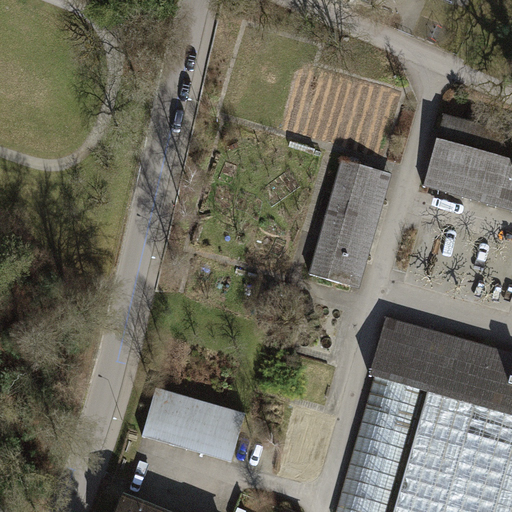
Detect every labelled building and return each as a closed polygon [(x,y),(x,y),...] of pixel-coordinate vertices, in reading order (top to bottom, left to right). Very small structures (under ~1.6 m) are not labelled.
[(511,137),(447,119),(426,188),(511,213),(511,137)] [(393,181),(344,166),(311,276),(360,291),(393,181)] [(511,355),(390,322),(374,380),(511,418),(511,355)] [(511,511),(511,418),(374,380),(337,511),(511,511)] [(246,417),(157,391),(143,440),(232,465),(246,417)] [(167,511),(123,494),(115,511),(167,511)]
